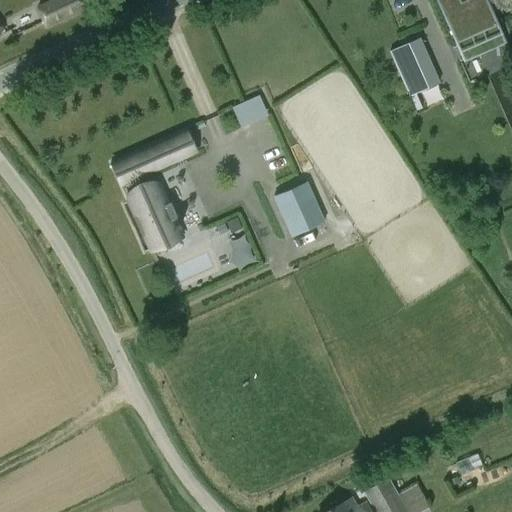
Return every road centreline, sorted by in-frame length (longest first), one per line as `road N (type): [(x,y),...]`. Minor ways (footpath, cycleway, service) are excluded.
road 1 (unclassified): [(215,511),(164,447),(53,236),(0,165)]
road 2 (tertiary): [(0,85),(182,0)]
